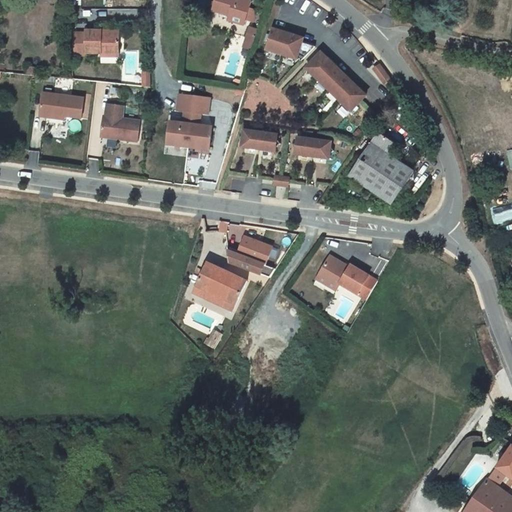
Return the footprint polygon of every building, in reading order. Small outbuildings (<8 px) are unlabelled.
[(252,1),(247,0),(216,0),(214,11),(230,16),(229,21),(233,22),(234,17),(242,19),(241,24),(245,25),(247,19),(250,9),(252,1)] [(256,11),(250,9),(247,19),(253,21),(256,11)] [(282,55),(289,34),(279,30),(278,35),(273,33),(272,36),(270,43),(267,50),(282,55)] [(86,33),(74,33),(74,55),(87,55),(87,53),(102,53),(119,53),(120,31),(86,31),(86,33)] [(299,37),(289,34),(282,55),(302,61),(316,47),(303,42),(298,41),(299,37)] [(254,40),(248,38),(245,49),(251,50),(254,40)] [(319,56),(307,68),(318,79),(333,63),(325,56),(322,59),(319,56)] [(333,63),(318,79),(329,90),(341,77),(338,74),(341,71),(333,63)] [(28,67),(27,75),(36,76),(37,76),(38,68),(28,67)] [(382,67),(375,72),(383,82),(389,77),(382,67)] [(345,81),(341,77),(329,90),(340,100),(356,85),(348,78),(345,81)] [(363,92),(356,85),(340,100),(342,102),(349,109),(352,111),(364,99),(360,95),(363,92)] [(85,98),(44,93),(41,116),(51,118),(51,117),(52,114),(66,116),(83,118),(85,98)] [(211,99),(180,95),(178,110),(184,111),(202,113),(209,114),(211,99)] [(345,114),(349,109),(342,102),(338,107),(345,114)] [(104,116),(102,134),(119,136),(119,139),(138,142),(141,122),(123,119),(124,107),(108,104),(106,117),(104,116)] [(202,113),(184,111),(182,123),(201,126),(202,113)] [(182,123),(171,122),(168,145),(209,150),(212,127),(201,126),(182,123)] [(260,146),(261,133),(245,130),(242,147),(256,149),(257,146),(260,146)] [(379,132),(350,177),(392,205),(414,171),(393,157),(400,146),(379,132)] [(261,133),(260,146),(263,147),(262,150),(276,152),(278,135),(261,133)] [(299,137),(296,154),(310,156),(311,153),(314,153),(316,140),(299,137)] [(332,142),(316,140),(314,153),(317,154),(316,157),(330,159),(332,142)] [(285,178),(280,177),(280,181),(275,181),(275,185),(288,187),(289,183),(285,182),(285,178)] [(273,247),(245,237),(239,251),(238,255),(229,251),(230,263),(262,275),(266,265),(273,247)] [(350,267),(330,256),(319,274),(339,286),(340,284),(367,300),(378,281),(351,265),(350,267)] [(248,281),(209,262),(195,292),(207,298),(210,291),(226,298),(223,305),(235,310),(248,281)] [(266,265),(262,275),(271,278),(276,269),(266,265)] [(339,286),(319,274),(317,279),(337,291),(339,286)] [(226,298),(210,291),(207,298),(223,305),(226,298)] [(216,342),(221,333),(216,330),(210,339),(216,342)] [(210,339),(209,338),(206,343),(213,347),(216,342),(210,339)] [(511,450),(510,449),(496,471),(511,482),(511,450)] [(511,511),(511,499),(511,500),(487,482),(466,511),(511,511)]
